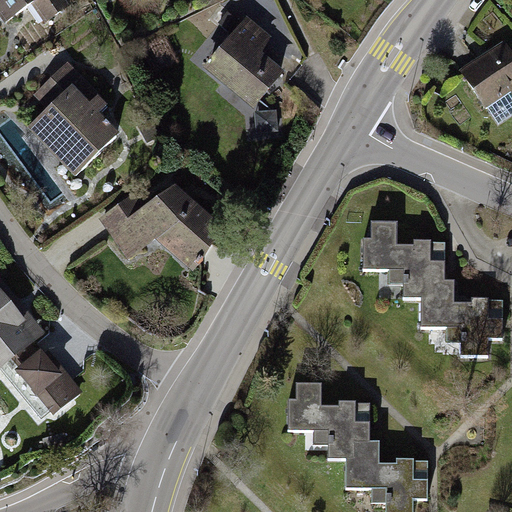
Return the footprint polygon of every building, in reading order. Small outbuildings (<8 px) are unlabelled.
[(0,0),(0,17),(14,31),(34,14),(46,30),(72,9),(65,0),(0,0)] [(276,40),(247,19),(203,82),(257,120),(276,92),(252,75),(276,40)] [(511,111),(511,53),(505,43),(459,75),(493,124),(511,111)] [(129,144),(78,92),(28,141),(79,193),(129,144)] [(177,193),(110,238),(131,266),(156,247),(193,276),(226,232),(177,193)] [(399,227),(362,228),(364,273),(390,273),(390,303),(421,304),(447,280),(447,250),(400,249),(399,227)] [(447,280),(421,304),(421,333),(447,333),(445,351),(460,351),(464,363),(501,364),(496,305),(448,308),(447,280)] [(34,324),(0,282),(0,373),(13,363),(55,415),(80,394),(27,330),(34,324)] [(298,387),(298,403),(289,404),(289,436),(314,436),(314,449),(330,450),(330,466),(346,463),(370,446),(372,427),(358,426),(359,408),(323,408),(325,387),(298,387)] [(370,446),(346,463),(347,494),(376,495),(376,507),(386,508),(386,511),(415,511),(416,504),(430,505),(430,484),(417,482),(417,463),(384,464),(383,446),(370,446)]
